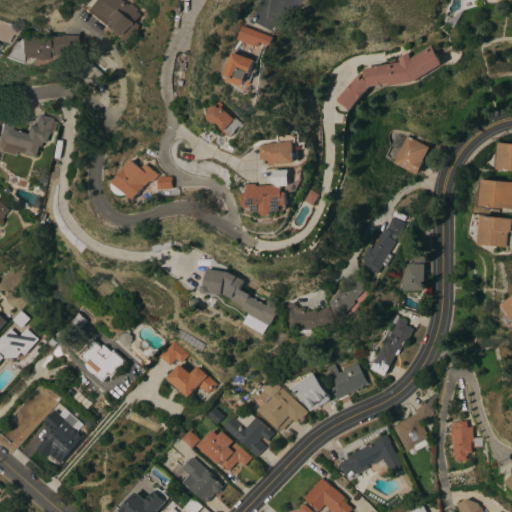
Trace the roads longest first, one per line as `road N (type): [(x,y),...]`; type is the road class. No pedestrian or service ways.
road 1 (residential): [(246,511),(315,442),(384,404),(420,370),(438,325),(446,183),(473,141),(511,121)]
road 2 (residential): [(0,97),(70,94),(105,117),(99,190),(117,218),(187,211),(246,238)]
